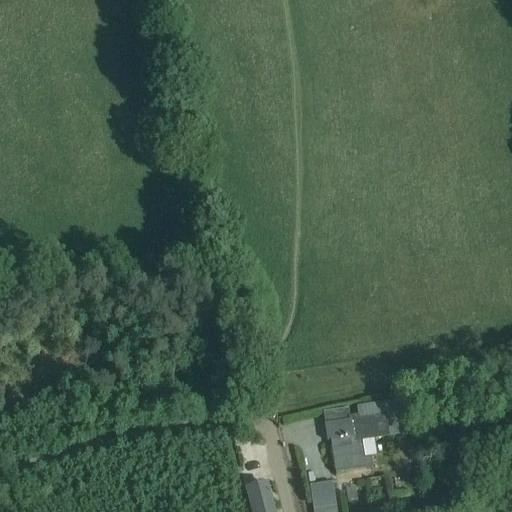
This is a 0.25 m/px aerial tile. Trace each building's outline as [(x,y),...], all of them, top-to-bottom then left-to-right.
[(357,418),(358,422),(325,427),(324,427),(327,444),(331,443),(336,476),(372,471),(371,460),(377,459),(374,442),(404,437),(399,403),(356,409),(357,418)] [(323,414),(325,427),(358,422),(357,418),(349,419),(348,411),(323,414)] [(475,492),(473,474),(460,475),(462,493),(475,492)] [(313,511),(336,508),(332,485),(310,488),(313,511)] [(272,511),(266,487),(247,492),(252,511),(272,511)] [(462,511),(457,494),(439,500),(440,505),(436,507),(438,511),(462,511)]
